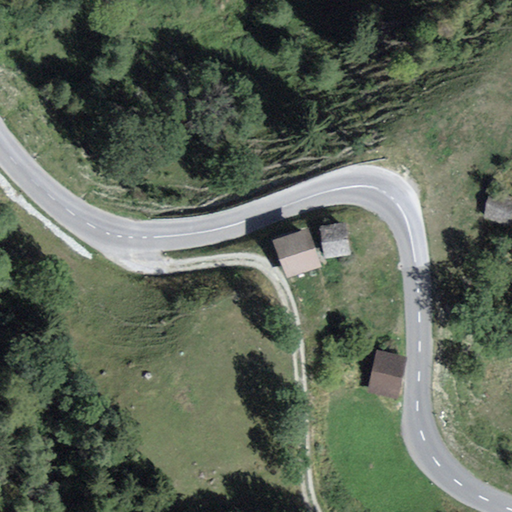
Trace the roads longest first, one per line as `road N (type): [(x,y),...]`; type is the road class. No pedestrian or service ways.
road 1 (tertiary): [(511,508),(462,490),(428,450),(419,394),(418,244),(401,198),(372,184),(192,235),(111,237),(36,188),(0,142)]
road 2 (track): [(111,237),(143,264),(240,263),(277,277),(294,313),(313,511)]
